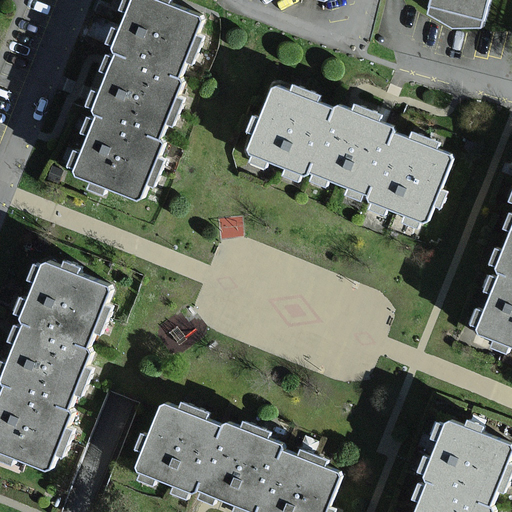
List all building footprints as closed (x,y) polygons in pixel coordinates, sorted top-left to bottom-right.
[(185,80),(210,21),(159,0),(139,0),(118,51),(128,54),(103,115),(110,118),(85,178),(154,207),(179,146),(169,142),(193,84),(185,80)] [(491,0),(433,0),(431,11),(455,26),(485,26),(491,0)] [(345,115),(282,90),(255,158),(315,182),(318,174),(381,200),(377,209),(435,232),(463,163),(404,140),(407,132),(348,108),(345,115)] [(511,207),(511,211),(511,226),(494,271),(501,274),(478,330),(511,344),(511,207)] [(93,351),(118,291),(51,263),(27,321),(36,325),(11,385),(18,388),(0,432),(0,451),(62,477),(87,417),(77,413),(101,354),(93,351)] [(227,426),(167,402),(141,467),(198,489),(201,483),(264,508),(262,511),(329,511),(346,472),(285,448),(287,443),(230,420),(227,426)] [(494,511),(511,468),(511,449),(451,424),(427,482),(437,486),(425,511),(494,511)]
